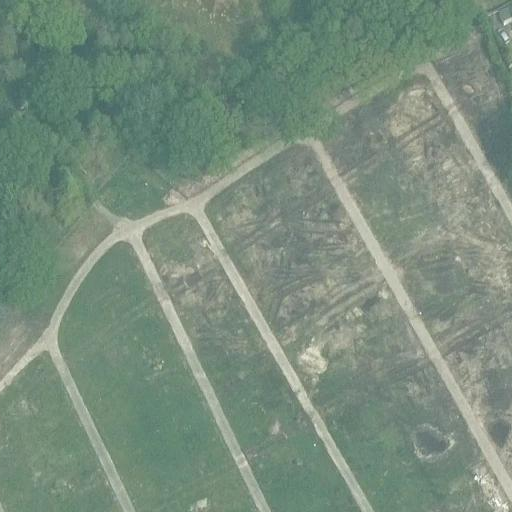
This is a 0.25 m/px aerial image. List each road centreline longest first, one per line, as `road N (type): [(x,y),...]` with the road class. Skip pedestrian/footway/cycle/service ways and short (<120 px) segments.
road 1 (unknown): [(297,131),(211,177),(119,244),(133,253),(258,511)]
road 2 (unknown): [(297,131),(413,68),(423,71),(511,217)]
road 3 (unknown): [(125,511),(42,332)]
